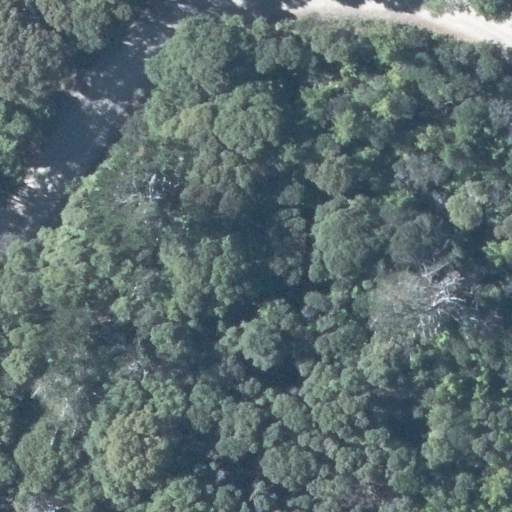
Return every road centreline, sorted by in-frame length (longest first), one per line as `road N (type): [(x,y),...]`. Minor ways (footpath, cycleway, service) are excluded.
road 1 (unclassified): [(0,158),(69,43),(273,0)]
road 2 (unclassified): [(287,0),(484,71),(511,138)]
